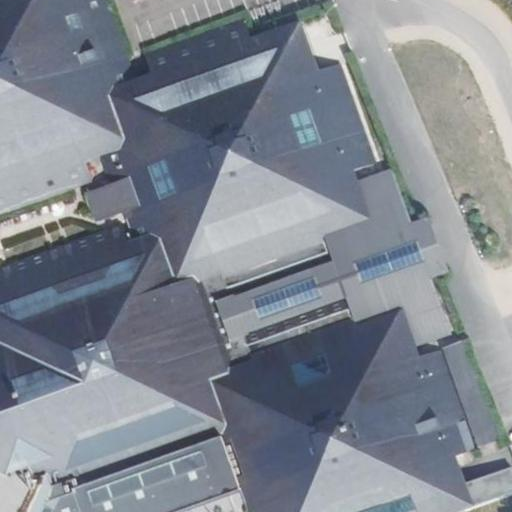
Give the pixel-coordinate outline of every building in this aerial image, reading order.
[(455,511),(443,475),(408,374),(396,338),(361,350),(356,336),(352,323),(250,356),(256,375),(244,378),(238,359),(213,284),(223,281),(233,308),(334,273),(326,250),(322,235),(357,224),(344,186),(310,87),(297,49),(261,61),(256,46),(250,30),(153,64),(160,88),(138,95),(105,0),(93,0),(85,3),(73,7),(69,0),(0,0),(0,220),(96,188),(89,164),(106,157),(118,191),(90,201),(100,230),(128,222),(140,256),(132,260),(124,236),(79,251),(0,278),(3,287),(8,302),(0,304),(0,511),(455,511)] [(324,82),(306,29),(256,46),(261,61),(297,49),(310,87),(324,82)] [(378,175),(349,93),(343,75),(324,82),(310,87),(344,186),(358,182),(378,175)] [(375,234),(358,182),(344,186),(357,224),(322,235),(326,250),(375,234)] [(250,356),(352,323),(348,313),(246,347),(250,356)] [(423,369),(406,320),(356,336),(361,350),(396,338),(408,374),(423,369)] [(479,464),(444,363),(423,369),(408,374),(443,475),(458,470),(479,464)] [(472,511),(458,470),(443,475),(455,511),(472,511)]
